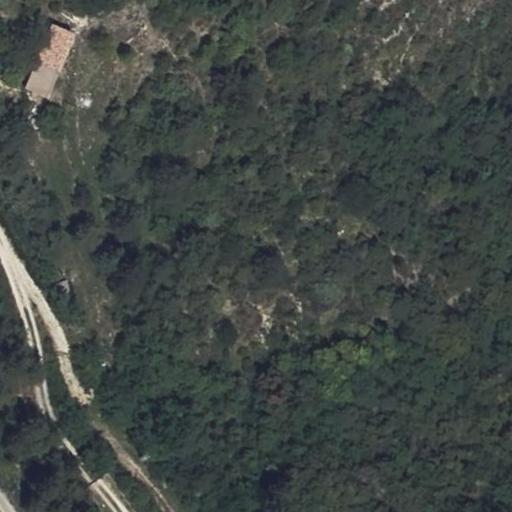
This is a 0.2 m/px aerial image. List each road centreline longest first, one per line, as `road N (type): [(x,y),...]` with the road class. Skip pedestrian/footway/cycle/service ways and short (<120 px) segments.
road 1 (track): [(0,241),(54,328),(69,377),(169,511)]
road 2 (track): [(0,241),(40,358),(57,441),(117,511)]
